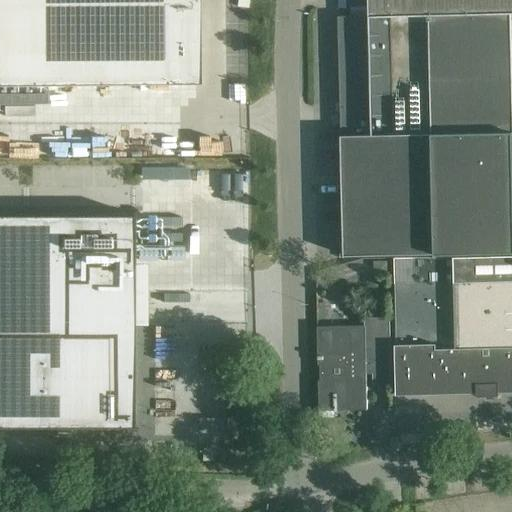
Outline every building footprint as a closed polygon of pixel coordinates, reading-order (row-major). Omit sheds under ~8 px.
[(0,0),(0,86),(201,85),(199,0),(0,0)] [(511,0),(368,0),(369,17),(338,17),(344,257),(511,253),(511,0)] [(338,96),(337,80),(327,81),(328,97),(338,96)] [(0,427),(134,428),(134,215),(0,214),(0,427)] [(511,255),(394,258),(396,344),(395,344),(397,394),(477,393),(480,393),(480,388),(496,387),(496,393),(500,393),(500,392),(511,391),(511,255)] [(388,260),(373,261),(374,269),(380,275),(388,275),(388,260)] [(364,318),(364,326),(317,327),(319,411),(320,411),(320,403),(334,402),(334,411),(337,411),(337,408),(366,407),(366,410),(367,410),(366,373),(372,373),(373,384),(392,384),(390,317),(364,318)]
